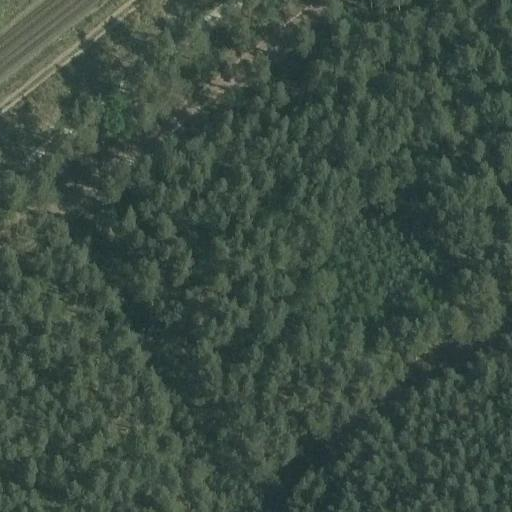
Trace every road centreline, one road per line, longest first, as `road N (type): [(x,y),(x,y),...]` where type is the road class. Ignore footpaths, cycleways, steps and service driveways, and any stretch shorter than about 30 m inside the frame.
road 1 (track): [(325,0),(0,261)]
road 2 (track): [(0,192),(242,0)]
road 3 (track): [(0,109),(139,0)]
